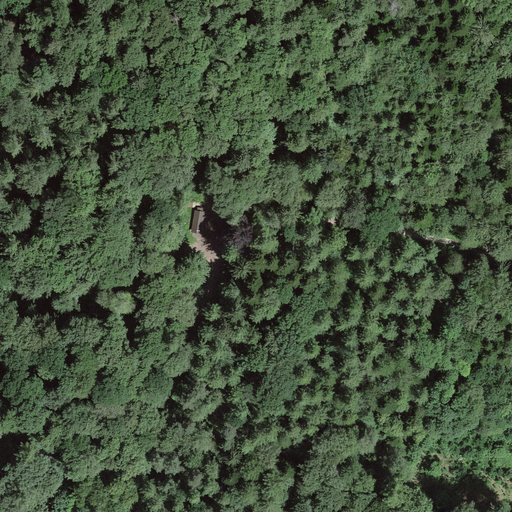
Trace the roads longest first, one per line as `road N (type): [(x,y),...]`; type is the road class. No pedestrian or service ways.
road 1 (track): [(511,262),(406,237),(260,185),(131,95),(45,58),(0,9)]
road 2 (track): [(127,511),(199,301),(260,185),(299,0)]
road 3 (track): [(0,120),(53,0)]
